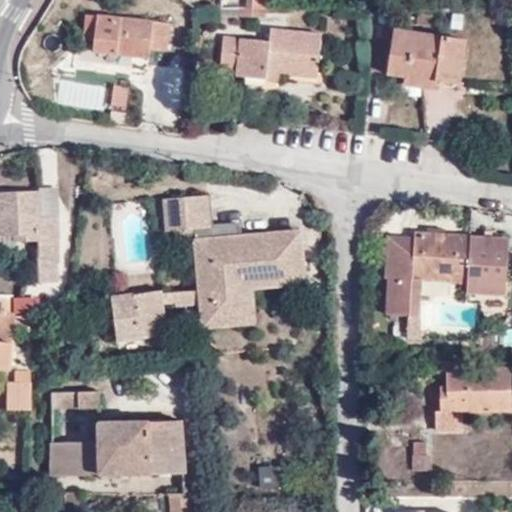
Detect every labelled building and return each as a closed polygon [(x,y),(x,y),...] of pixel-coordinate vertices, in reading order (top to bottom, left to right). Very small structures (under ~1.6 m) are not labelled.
[(435,14),(417,11),(416,23),(433,25),(435,14)] [(466,14),(453,13),(453,24),(466,24),(466,14)] [(165,46),(166,16),(82,14),(79,41),(89,42),(92,52),(149,52),(148,46),(165,46)] [(314,32),(262,27),(261,43),(217,36),(214,69),(233,70),(232,75),(259,78),(261,70),(310,75),(314,32)] [(428,74),(428,79),(452,83),(459,39),(389,29),(383,74),(401,77),(402,72),(428,74)] [(36,182),(36,192),(36,217),(57,216),(57,182),(36,182)] [(36,192),(0,190),(0,229),(20,229),(20,236),(40,236),(39,274),(56,274),(57,216),(36,217),(36,192)] [(237,282),(303,274),(299,232),(206,239),(202,194),(169,197),(173,242),(190,243),(198,332),(241,329),(237,282)] [(509,235),(416,227),(415,235),(388,232),(385,273),(387,276),(385,311),(403,312),(417,314),(420,314),(421,283),(444,282),(444,276),(461,276),(462,292),(504,294),(509,235)] [(305,286),(303,274),(237,282),(241,329),(253,328),(251,292),(305,286)] [(0,293),(0,312),(11,314),(13,295),(0,293)] [(163,333),(158,295),(109,301),(114,340),(163,333)] [(37,297),(8,300),(9,315),(39,312),(37,297)] [(417,314),(403,312),(402,333),(415,334),(417,314)] [(0,340),(0,367),(6,368),(9,342),(0,340)] [(502,412),(505,366),(462,366),(462,359),(432,359),(432,370),(438,371),(438,389),(434,389),(434,409),(428,408),(427,429),(455,430),(456,411),(502,412)] [(8,412),(31,412),(31,370),(8,370),(8,412)] [(93,386),(51,387),(50,387),(51,402),(74,402),(74,404),(94,403),(93,386)] [(176,470),(174,418),(94,421),(95,440),(45,442),(46,474),(176,470)] [(421,443),(408,443),(408,456),(422,456),(421,443)] [(422,456),(408,456),(407,472),(426,472),(426,456),(422,456)] [(261,491),(288,485),(284,464),(257,469),(261,491)] [(16,487),(1,485),(0,489),(0,493),(15,496),(16,487)] [(67,511),(68,494),(43,493),(42,511),(67,511)] [(169,511),(191,511),(190,494),(168,496),(169,511)]
